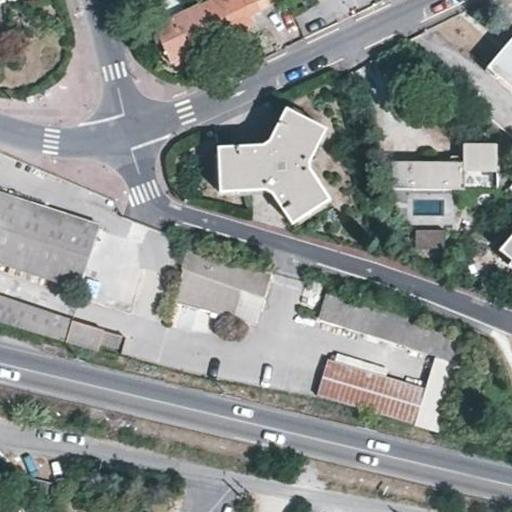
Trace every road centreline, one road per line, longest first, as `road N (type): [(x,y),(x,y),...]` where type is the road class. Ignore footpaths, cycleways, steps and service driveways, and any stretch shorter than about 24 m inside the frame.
road 1 (residential): [(511,324),(174,215),(147,191),(132,134)]
road 2 (residential): [(132,134),(433,0)]
road 3 (primary): [(511,489),(214,417)]
road 4 (residential): [(0,430),(223,477)]
road 5 (primary): [(0,363),(214,417)]
road 6 (residential): [(223,477),(393,511)]
road 7 (residential): [(94,0),(132,134)]
road 8 (residential): [(0,128),(53,143),(132,134)]
